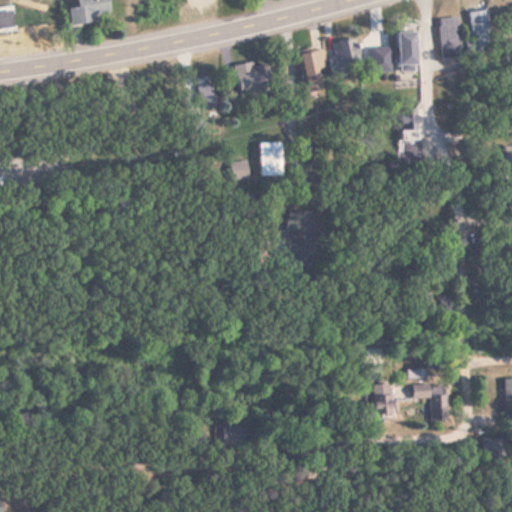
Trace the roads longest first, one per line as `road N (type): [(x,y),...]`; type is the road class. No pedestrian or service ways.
road 1 (residential): [(464,420),(465,236),(442,145),(436,0)]
road 2 (primary): [(0,68),(146,52),(346,0)]
road 3 (residential): [(287,424),(464,420)]
